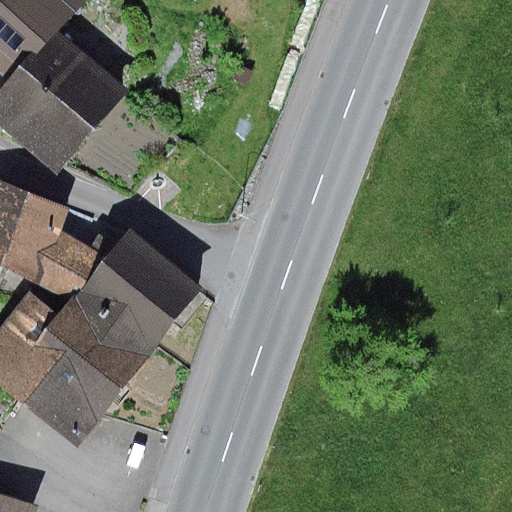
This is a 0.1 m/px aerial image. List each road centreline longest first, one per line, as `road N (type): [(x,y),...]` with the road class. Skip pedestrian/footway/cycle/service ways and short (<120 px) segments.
road 1 (unclassified): [(285,281),(0,164)]
road 2 (primary): [(390,0),(285,281)]
road 3 (primary): [(285,281),(207,511)]
